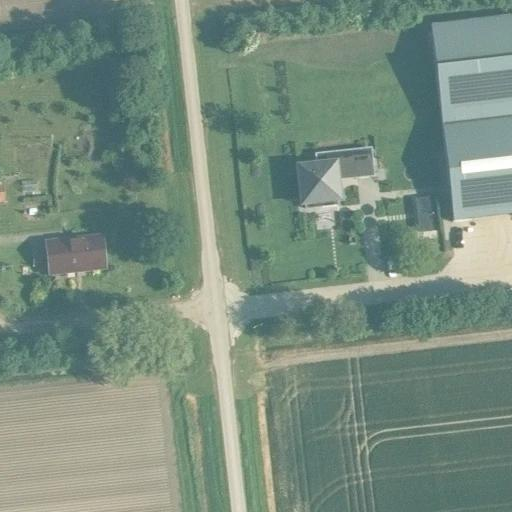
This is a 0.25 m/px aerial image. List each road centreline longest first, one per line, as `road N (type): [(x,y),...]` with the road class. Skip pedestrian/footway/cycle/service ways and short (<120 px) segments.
road 1 (unclassified): [(230,511),(172,0)]
road 2 (unknown): [(206,303),(511,275)]
